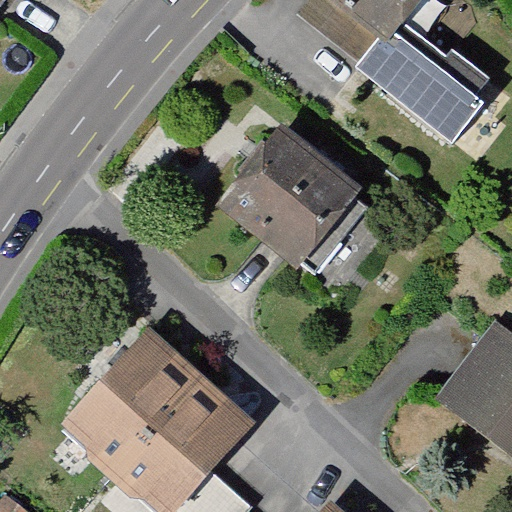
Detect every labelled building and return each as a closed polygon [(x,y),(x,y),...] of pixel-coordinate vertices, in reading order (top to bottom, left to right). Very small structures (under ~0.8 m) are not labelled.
[(298,0),(360,49),(338,77),(437,156),(479,104),(406,46),(441,2),(437,0),(298,0)] [(260,137),(194,218),(273,282),(339,201),(260,137)] [(511,353),(483,332),(421,415),(511,481),(511,353)] [(134,342),(47,441),(98,490),(183,391),(134,342)] [(167,511),(234,435),(183,391),(98,490),(123,511),(167,511)]
